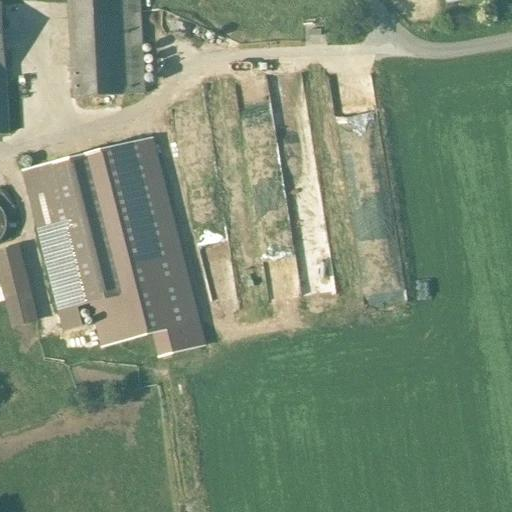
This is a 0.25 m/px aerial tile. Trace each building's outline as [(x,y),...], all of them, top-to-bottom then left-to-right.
[(117,0),(69,0),(70,4),(75,99),(123,97),(120,48),(119,17),(117,0)] [(137,0),(117,0),(119,17),(139,16),(137,0)] [(140,47),(120,48),(123,97),(143,96),(140,47)] [(0,71),(0,135),(8,135),(4,72),(0,71)] [(197,323),(151,142),(95,156),(130,294),(93,303),(104,346),(197,323)] [(95,156),(26,173),(61,311),(93,303),(130,294),(95,156)] [(15,250),(0,253),(0,271),(14,327),(34,322),(15,250)]
